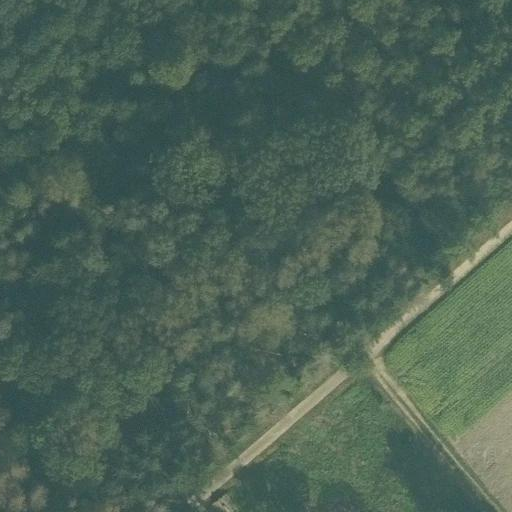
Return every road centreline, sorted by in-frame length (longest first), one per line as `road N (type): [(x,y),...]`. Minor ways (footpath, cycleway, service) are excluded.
road 1 (unclassified): [(511,229),(185,511)]
road 2 (track): [(490,511),(363,357)]
